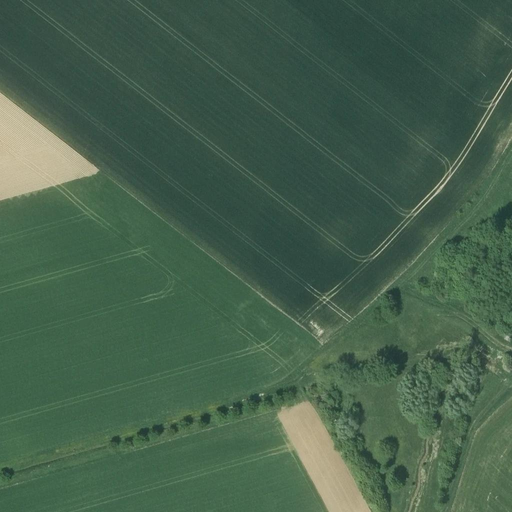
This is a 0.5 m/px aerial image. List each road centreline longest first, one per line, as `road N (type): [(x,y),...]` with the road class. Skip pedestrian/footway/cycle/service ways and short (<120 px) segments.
road 1 (track): [(262,394),(332,348),(397,326),(396,288),(482,202),(511,152)]
road 2 (track): [(511,379),(475,422),(445,511)]
road 3 (track): [(397,326),(450,313),(511,351)]
